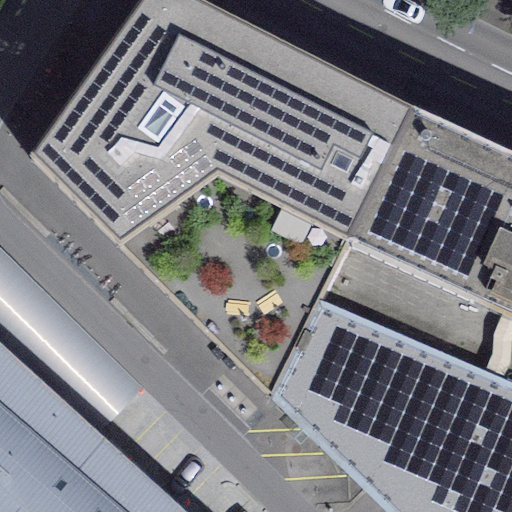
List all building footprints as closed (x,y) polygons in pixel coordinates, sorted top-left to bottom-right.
[(414,113),(213,0),(132,0),(31,139),(272,397),(414,113)] [(511,156),(414,113),(347,247),(511,320),(511,156)] [(511,511),(511,385),(319,303),(272,397),(388,511),(511,511)] [(0,351),(0,480),(62,408),(0,351)] [(177,511),(62,408),(0,480),(0,511),(177,511)]
